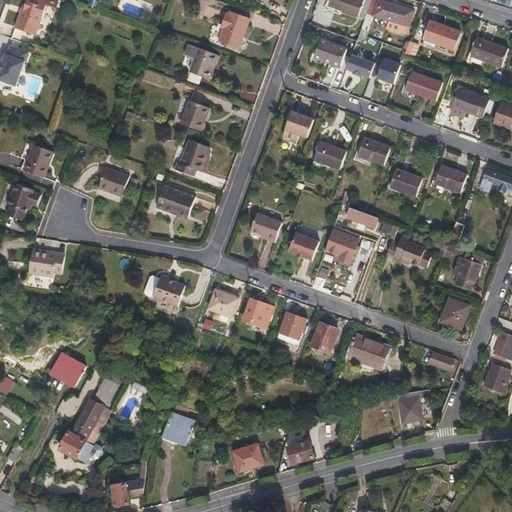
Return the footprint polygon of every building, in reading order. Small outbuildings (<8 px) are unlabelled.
[(44,3),(35,0),(24,0),(21,12),(19,11),(9,37),(27,43),(32,31),(40,27),(38,22),(44,3)] [(359,16),(365,0),(330,0),(329,5),(359,16)] [(408,27),(414,11),(379,0),(377,0),(372,15),(408,27)] [(238,48),(249,19),(230,11),(228,14),(225,13),(220,27),(223,28),(218,41),(238,48)] [(454,50),(461,33),(430,21),(424,39),(454,50)] [(390,23),(389,30),(408,34),(409,28),(390,23)] [(341,66),(347,49),(321,39),(312,62),(323,66),(325,61),(329,62),(341,66)] [(501,67),(508,49),(478,39),(471,56),(501,67)] [(0,78),(14,84),(26,50),(9,44),(6,53),(4,52),(1,60),(0,59),(0,78)] [(215,65),(218,56),(198,48),(189,72),(207,79),(212,64),(215,65)] [(372,78),(375,61),(352,57),(349,73),(372,78)] [(386,58),(378,79),(395,86),(404,65),(386,58)] [(436,101),(443,83),(412,72),(405,90),(436,101)] [(483,118),(489,100),(459,89),(452,107),(466,112),(483,118)] [(201,132),(210,109),(189,101),(180,124),(201,132)] [(511,129),(511,106),(500,103),(493,123),(511,129)] [(450,113),(464,118),(466,112),(452,107),(450,113)] [(307,138),(314,120),(292,112),(285,130),(307,138)] [(384,165),(390,148),(365,139),(358,156),(384,165)] [(199,173),(209,148),(189,141),(180,166),(176,164),(174,170),(192,178),(195,171),(199,173)] [(340,169),(347,152),(320,143),(314,160),(340,169)] [(48,165),(53,153),(34,146),(24,172),(41,178),(46,164),(48,165)] [(461,193),(467,175),(441,166),(435,184),(461,193)] [(121,199),(128,179),(106,170),(98,191),(121,199)] [(416,196),(422,179),(396,170),(390,187),(416,196)] [(511,188),(511,178),(487,170),(480,188),(488,191),(491,182),(499,185),(497,189),(505,192),(507,187),(511,188)] [(33,194),(34,192),(16,185),(7,207),(10,208),(7,216),(23,222),(29,205),(37,208),(40,197),(33,194)] [(187,218),(195,199),(164,187),(155,209),(171,215),(173,212),(187,218)] [(377,217),(371,215),(350,207),(346,217),(370,226),(372,220),(376,221),(377,217)] [(186,220),(187,218),(173,212),(171,215),(186,220)] [(274,243),(281,223),(257,214),(250,232),(266,238),(266,240),(274,243)] [(395,236),(399,225),(386,220),(380,234),(394,239),(395,236)] [(312,261),(319,242),(295,234),(289,253),(312,261)] [(343,238),(343,235),(340,234),(332,254),(340,257),(339,261),(349,264),(353,252),(354,253),(356,247),(358,240),(348,236),(347,239),(343,238)] [(394,239),(388,253),(394,255),(401,238),(395,236),(394,239)] [(424,254),(426,247),(401,238),(394,255),(402,258),(402,259),(426,268),(430,256),(424,254)] [(42,255),(43,252),(32,251),(28,275),(53,279),(53,274),(60,275),(63,258),(42,255)] [(474,281),(480,263),(460,255),(452,273),(458,275),(455,283),(469,289),(472,280),(474,281)] [(170,280),(170,279),(161,275),(160,279),(153,298),(176,307),(184,287),(176,284),(169,282),(170,280)] [(144,292),(145,295),(153,298),(160,279),(152,276),(149,278),(144,292)] [(230,318),(236,300),(213,292),(207,310),(230,318)] [(460,328),(469,306),(449,298),(441,321),(460,328)] [(264,330),(272,308),(249,299),(241,321),(264,330)] [(295,349),(305,320),(285,313),(275,342),(295,349)] [(335,331),(336,329),(319,323),(310,345),(329,352),(334,340),(332,339),(335,331)] [(511,353),(511,350),(511,334),(502,331),(495,353),(506,357),(508,352),(511,353)] [(379,368),(387,348),(356,336),(348,357),(379,368)] [(74,384),(83,366),(54,351),(45,368),(74,384)] [(449,370),(453,360),(432,353),(429,363),(449,370)] [(502,392),(511,370),(493,363),(484,386),(502,392)] [(103,405),(115,384),(104,377),(92,399),(103,405)] [(402,423),(422,419),(418,397),(397,401),(402,423)] [(92,399),(89,398),(71,432),(85,440),(90,431),(103,405),(92,399)] [(184,444),(192,421),(170,413),(162,436),(175,440),(184,444)] [(295,429),(312,425),(310,419),(293,422),(295,429)] [(91,443),(96,434),(90,431),(85,440),(71,432),(68,431),(59,449),(76,458),(77,457),(86,462),(90,454),(89,452),(92,445),(91,443)] [(291,464),(314,457),(309,440),(287,447),(291,464)] [(15,462),(23,448),(13,442),(9,450),(10,451),(7,458),(15,462)] [(239,472),(263,464),(257,444),(232,451),(239,472)] [(128,498),(143,496),(144,482),(113,485),(115,506),(128,504),(128,498)] [(442,511),(448,511),(452,506),(442,499),(436,508),(442,511)]
